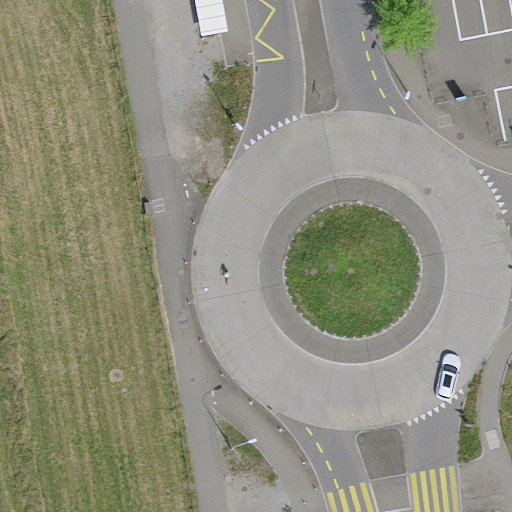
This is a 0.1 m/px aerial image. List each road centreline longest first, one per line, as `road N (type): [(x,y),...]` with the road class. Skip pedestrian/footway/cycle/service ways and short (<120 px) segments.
road 1 (primary): [(258,183),(237,212),(223,281),(248,348),(305,390)]
road 2 (primary): [(270,0),(277,97),(258,183)]
road 3 (primary): [(401,154),(372,106),(345,0)]
road 4 (primary): [(401,154),(371,145),(310,150),(258,183)]
road 5 (primary): [(436,511),(434,368)]
road 6 (primary): [(434,368),(472,311),(475,243)]
road 7 (primary): [(305,390),(373,397),(434,368)]
road 8 (primary): [(305,390),(354,511)]
road 9 (primary): [(475,243),(449,189),(401,154)]
